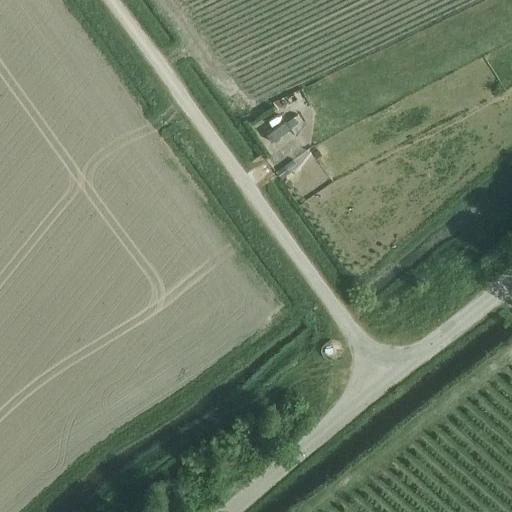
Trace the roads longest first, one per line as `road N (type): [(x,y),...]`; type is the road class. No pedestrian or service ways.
road 1 (unclassified): [(381,378),(109,0)]
road 2 (unclassified): [(226,511),(381,378)]
road 3 (unclassified): [(381,378),(511,276)]
